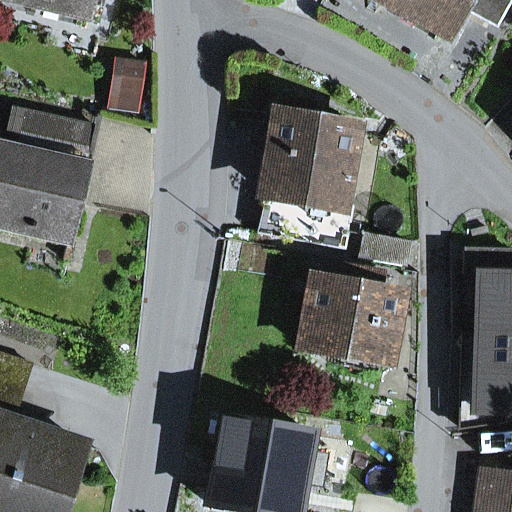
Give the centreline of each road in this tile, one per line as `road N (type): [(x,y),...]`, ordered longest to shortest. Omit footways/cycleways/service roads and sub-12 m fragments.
road 1 (tertiary): [(149,511),(180,283),(181,17)]
road 2 (residential): [(442,120),(426,511)]
road 3 (residential): [(181,17),(265,25),(442,120)]
